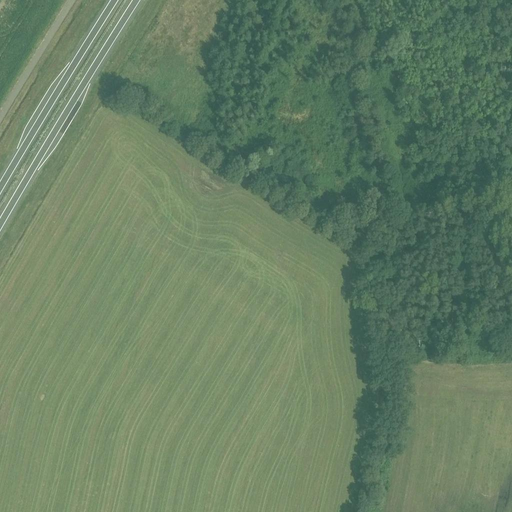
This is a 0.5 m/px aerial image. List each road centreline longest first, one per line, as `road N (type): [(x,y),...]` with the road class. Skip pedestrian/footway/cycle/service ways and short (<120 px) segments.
road 1 (trunk): [(0,226),(137,0)]
road 2 (trunk): [(114,0),(0,190)]
road 3 (unclassified): [(69,0),(0,117)]
